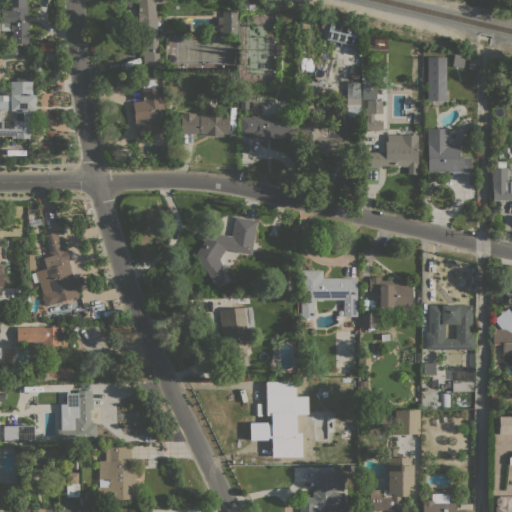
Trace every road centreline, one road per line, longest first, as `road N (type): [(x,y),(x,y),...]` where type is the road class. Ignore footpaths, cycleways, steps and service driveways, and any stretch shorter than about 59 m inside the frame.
road 1 (tertiary): [(511,250),(226,182),(96,178)]
road 2 (tertiary): [(230,511),(149,340),(96,178)]
road 3 (residential): [(96,178),(74,0)]
